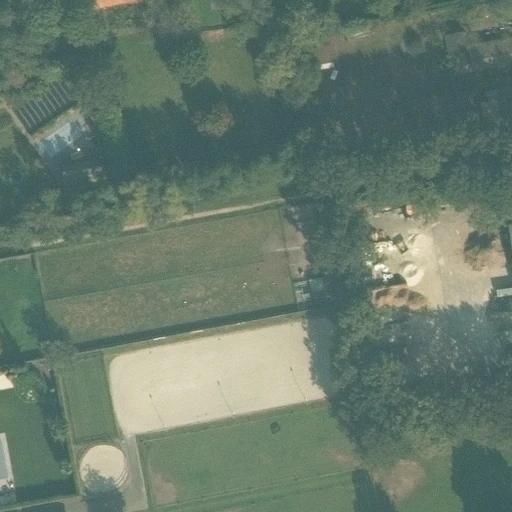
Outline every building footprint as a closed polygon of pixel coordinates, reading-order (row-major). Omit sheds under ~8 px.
[(96,0),(99,9),(144,0),(96,0)] [(465,33),(446,37),(449,48),(467,45),(465,33)] [(468,48),(472,70),(511,62),(511,39),(468,48)] [(484,103),(482,103),(488,135),(511,130),(511,97),(498,100),(501,114),(486,117),(484,103)] [(110,185),(105,160),(89,163),(94,188),(110,185)]
